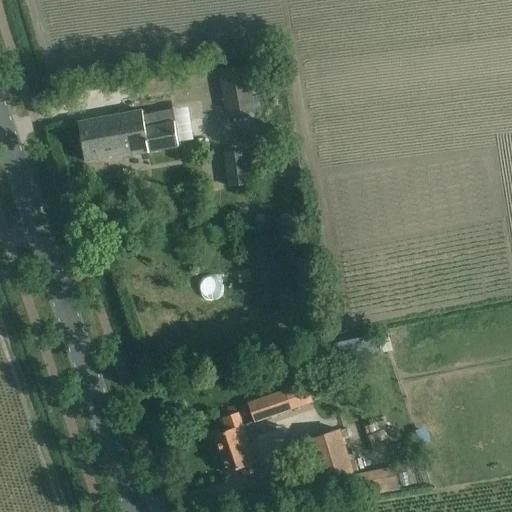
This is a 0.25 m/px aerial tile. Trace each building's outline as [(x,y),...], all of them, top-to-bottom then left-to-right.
[(246,65),(218,71),(223,95),(229,94),(232,112),(254,107),(246,65)] [(87,163),(151,150),(151,153),(181,147),(174,110),(144,116),(143,111),(79,124),(87,163)] [(246,154),(224,157),(228,191),(250,188),(246,154)] [(362,353),(344,356),(349,382),(367,378),(362,353)] [(286,391),(248,404),(255,423),(293,410),(286,391)] [(236,429),(215,436),(229,474),(241,469),(244,477),(259,471),(249,441),(241,444),(236,429)] [(341,431),(309,441),(323,484),(354,474),(341,431)] [(397,470),(384,472),(355,478),(359,499),(388,494),(401,492),(397,470)]
